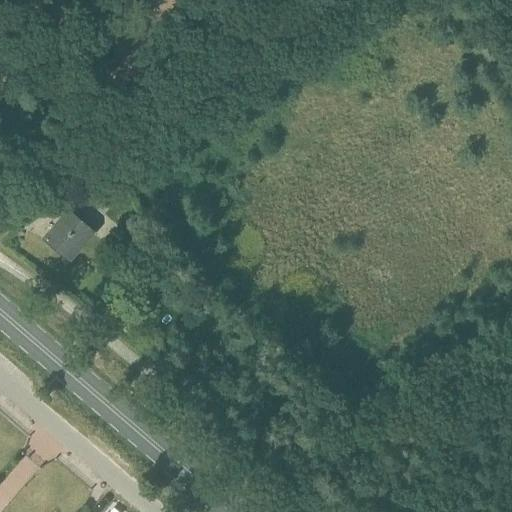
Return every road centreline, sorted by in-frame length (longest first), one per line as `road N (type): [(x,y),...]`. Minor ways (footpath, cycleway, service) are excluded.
road 1 (track): [(0,215),(327,0)]
road 2 (primary): [(231,511),(0,311)]
road 3 (unclassified): [(157,511),(0,374)]
